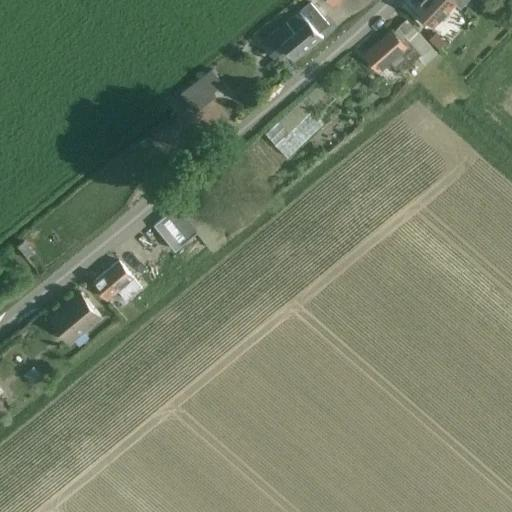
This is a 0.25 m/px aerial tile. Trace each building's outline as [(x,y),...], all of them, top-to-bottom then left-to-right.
[(421,0),(416,6),(423,14),(419,18),(425,23),(429,19),(434,24),(456,0),(457,0),(461,4),(464,0),(421,0)] [(320,13),(311,3),(301,11),(302,11),(263,43),(275,58),(288,48),(296,59),(322,38),(318,32),(328,24),(320,13)] [(437,53),(406,20),(393,32),(392,31),(366,54),(379,69),(389,61),(400,74),(419,57),(425,63),(437,53)] [(436,31),(429,39),(439,49),(446,42),(436,31)] [(196,111),(216,95),(214,92),(223,84),(211,69),(181,93),(196,111)] [(267,133),(288,156),(322,124),(315,116),(337,96),(324,81),(267,133)] [(226,238),(190,197),(177,208),(157,225),(176,248),(196,231),(211,250),(226,238)] [(126,301),(141,289),(119,262),(93,282),(106,298),(117,290),(126,301)] [(68,341),(99,316),(80,293),(49,318),(68,341)] [(33,366),(23,375),(31,384),(41,376),(33,366)]
